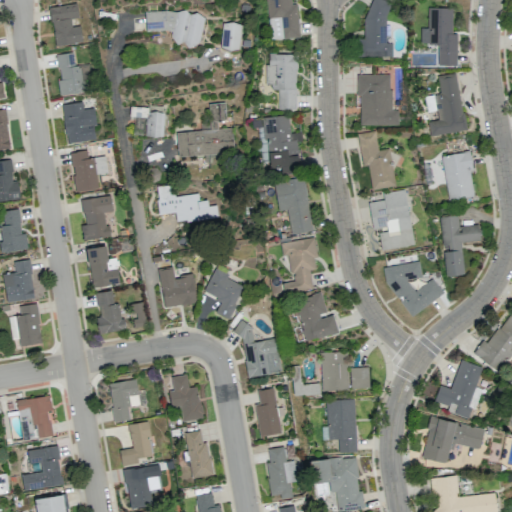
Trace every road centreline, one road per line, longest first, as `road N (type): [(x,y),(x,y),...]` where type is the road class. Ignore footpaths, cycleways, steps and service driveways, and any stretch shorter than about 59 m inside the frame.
road 1 (residential): [(399,511),(391,457),(404,385),(427,348),(490,296),(511,247),(492,0)]
road 2 (residential): [(100,511),(17,0)]
road 3 (residential): [(420,358),(377,319),(353,271),(328,132),(329,0)]
road 4 (residential): [(0,376),(159,348),(208,350)]
road 5 (residential): [(247,511),(223,374),(208,350)]
